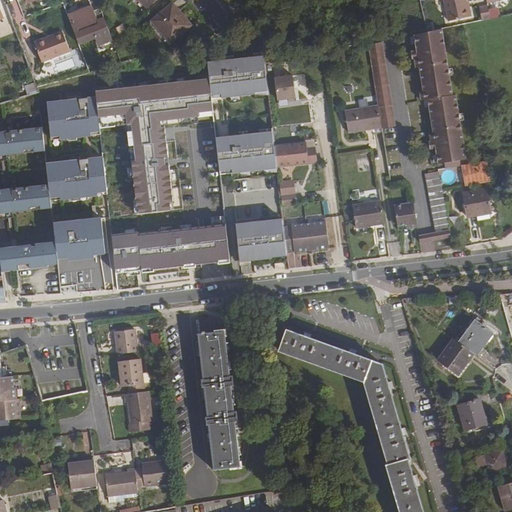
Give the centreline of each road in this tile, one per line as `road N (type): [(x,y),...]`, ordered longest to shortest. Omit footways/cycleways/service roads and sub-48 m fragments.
road 1 (residential): [(78,306),(511,253)]
road 2 (residential): [(106,447),(78,306)]
